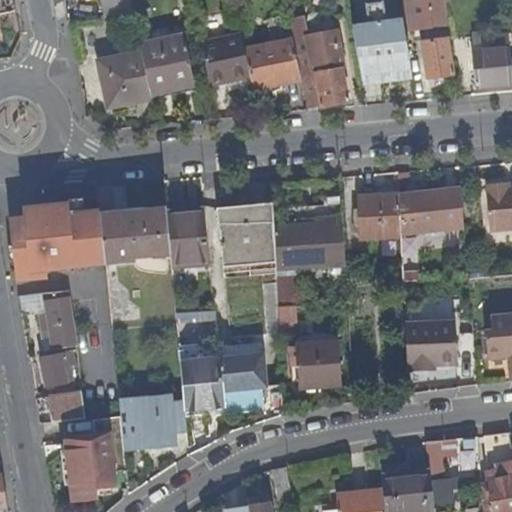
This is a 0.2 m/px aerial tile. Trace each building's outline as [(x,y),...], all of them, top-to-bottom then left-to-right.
[(99,0),(104,18),(132,12),(130,0),(99,0)] [(409,0),(414,29),(424,28),(448,25),(444,0),(409,0)] [(398,11),(349,18),(357,77),(406,71),(398,11)] [(300,79),(306,108),(347,101),(333,30),(305,36),(300,17),(288,19),(292,40),(300,79)] [(423,35),(423,41),(448,38),(450,38),(448,25),(424,28),(425,35),(423,35)] [(149,94),(194,84),(183,35),(139,44),(140,51),(149,94)] [(201,44),(210,86),(250,77),(244,49),(241,35),(201,44)] [(423,41),(421,41),(426,76),(452,73),(448,38),(423,41)] [(250,77),(252,88),(300,79),(292,40),(244,49),(250,77)] [(475,87),(511,84),(511,59),(510,59),(508,47),(472,50),(475,87)] [(107,108),(150,99),(149,94),(140,51),(97,60),(107,108)] [(511,187),(507,188),(507,182),(485,184),(489,229),(511,227),(511,187)] [(459,188),(398,195),(400,233),(463,227),(459,188)] [(276,267),(345,264),(341,216),(340,193),(323,195),(324,209),(325,225),(292,226),(274,226),(276,267)] [(398,195),(398,193),(358,196),(361,238),(400,235),(400,233),(398,195)] [(104,265),(100,216),(99,210),(85,212),(84,202),(58,204),(24,206),(26,230),(10,231),(12,249),(14,269),(44,266),(44,268),(58,267),(58,269),(104,265)] [(277,282),(276,267),(274,226),(273,203),(217,207),(230,337),(268,333),(263,283),(277,282)] [(166,209),(100,216),(104,265),(171,259),(167,215),(166,209)] [(291,211),(292,226),(325,225),(324,209),(291,211)] [(172,270),(210,266),(204,211),(167,215),(171,259),(172,270)] [(44,266),(14,269),(15,281),(45,277),(44,268),(44,266)] [(457,297),(469,296),(468,282),(456,283),(457,297)] [(76,345),(69,291),(43,294),(46,312),(39,313),(41,331),(49,330),(52,349),(76,345)] [(43,294),(17,297),(20,310),(37,308),(39,313),(46,312),(43,294)] [(278,308),(279,339),(295,338),(294,307),(278,308)] [(511,382),(511,317),(491,320),(493,332),(485,332),(487,359),(502,359),(505,355),(509,359),(511,382)] [(405,323),(408,372),(427,371),(427,365),(434,365),(457,364),(455,321),(405,323)] [(49,330),(41,331),(44,350),(52,349),(49,330)] [(338,341),(296,343),(298,386),(341,383),(338,341)] [(73,351),(40,358),(45,387),(73,380),(70,364),(75,363),(73,351)] [(220,358),(224,393),(267,387),(263,354),(220,358)] [(186,412),(225,408),(224,393),(220,358),(181,362),(185,403),(186,412)] [(43,424),(85,420),(82,393),(40,399),(43,424)] [(188,432),(186,412),(185,403),(171,404),(170,396),(119,402),(121,417),(124,452),(143,450),(142,442),(175,440),(175,432),(188,432)] [(103,420),(92,421),(93,436),(87,437),(87,444),(65,446),(71,503),(97,500),(96,491),(114,489),(107,432),(104,432),(103,420)] [(511,511),(511,453),(508,434),(483,437),(486,467),(500,465),(501,470),(496,470),(497,478),(485,480),(485,482),(491,511),(511,511)] [(87,444),(87,437),(65,440),(65,446),(87,444)] [(477,446),(477,438),(457,439),(459,471),(479,470),(479,465),(477,446)] [(425,443),(425,444),(429,477),(431,483),(445,480),(439,442),(425,443)] [(288,466),(272,468),(278,500),(292,497),(288,466)] [(381,480),(382,493),(384,511),(434,511),(434,509),(431,483),(429,477),(404,481),(404,478),(381,480)] [(450,480),(445,480),(431,483),(434,509),(454,505),(450,480)] [(491,511),(485,482),(481,483),(486,511),(491,511)] [(486,511),(481,483),(477,484),(482,511),(486,511)] [(384,511),(382,493),(353,496),(355,511),(384,511)] [(355,511),(353,496),(336,498),(337,511),(355,511)] [(246,500),(248,509),(270,505),(268,497),(246,500)]
